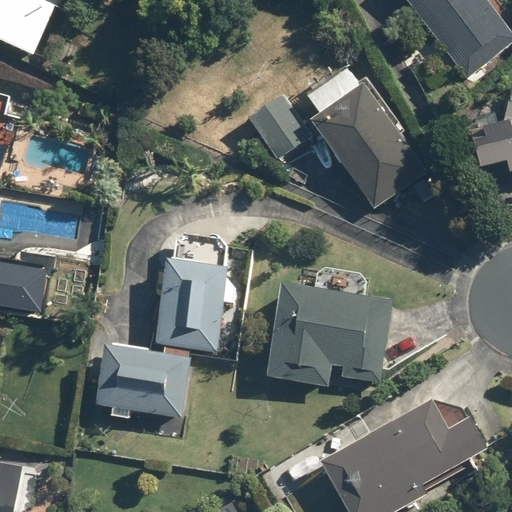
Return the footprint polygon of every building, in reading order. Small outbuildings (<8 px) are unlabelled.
[(0,0),(0,41),(38,58),(59,10),(71,15),(77,0),(0,0)] [(406,0),(471,82),(511,49),(511,28),(489,0),(406,0)] [(317,125),(379,212),(432,175),(370,88),(317,125)] [(288,98),(254,121),(282,162),(316,138),(288,98)] [(511,114),(509,130),(478,136),(486,173),(511,167),(511,114)] [(234,271),(174,263),(162,349),(168,350),(167,357),(111,349),(102,410),(188,421),(196,360),(193,360),(194,353),(223,357),(234,271)] [(0,264),(0,304),(41,311),(47,272),(0,264)] [(399,305),(289,287),(274,381),(333,391),(336,368),(347,370),(346,380),(386,386),(399,305)] [(437,401),(324,462),(351,511),(401,511),(433,495),(427,486),(494,450),(476,418),(454,430),(437,401)] [(19,511),(26,475),(0,470),(0,511),(19,511)]
